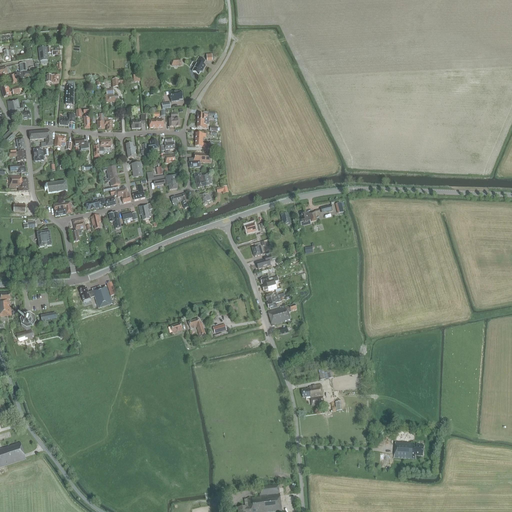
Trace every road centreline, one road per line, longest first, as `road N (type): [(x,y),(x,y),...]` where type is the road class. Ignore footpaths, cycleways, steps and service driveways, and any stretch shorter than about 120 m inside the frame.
road 1 (unclassified): [(302,511),(290,389),(224,221)]
road 2 (tertiary): [(224,221),(344,189),(511,195)]
road 3 (unclassified): [(100,511),(26,425),(0,353)]
road 4 (tertiary): [(75,281),(224,221)]
